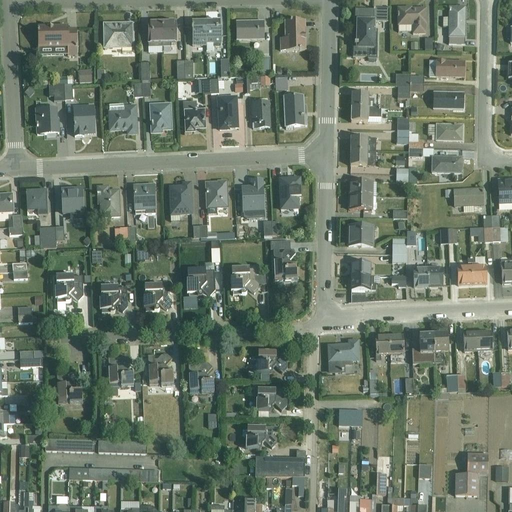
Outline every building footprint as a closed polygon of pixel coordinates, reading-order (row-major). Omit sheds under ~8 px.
[(412,8),(397,9),(397,27),(398,27),(399,34),(412,33),(413,36),(426,36),(426,27),(427,27),(427,9),(412,9),(412,8)] [(449,19),(443,19),(443,28),(448,28),(448,38),(449,39),(449,46),(465,46),(466,9),(450,8),(449,19)] [(358,45),(353,45),(353,46),(353,58),(368,59),(368,60),(369,64),(376,64),(376,60),(377,60),(378,31),(375,31),(375,22),(388,23),(388,10),(373,10),(373,11),(355,11),(355,29),(358,30),(357,39),(358,39),(358,45)] [(162,24),(162,48),(171,48),(171,45),(177,45),(177,22),(166,22),(167,24),(162,24)] [(206,23),(206,47),(207,52),(214,52),(214,49),(221,48),(221,46),(220,22),(212,22),(212,23),(206,23)] [(264,22),(236,23),(236,42),(265,41),(264,22)] [(285,39),(280,39),(280,52),(305,52),(305,22),(285,22),(285,39)] [(206,47),(206,23),(192,23),(192,48),(206,47)] [(133,24),(103,25),(103,51),(122,50),(122,55),(132,55),(132,50),(134,50),(133,24)] [(162,48),(162,24),(148,24),(149,55),(162,54),(162,48)] [(38,33),(38,36),(39,58),(39,56),(68,56),(68,58),(77,57),(77,31),(68,31),(68,28),(38,29),(38,33)] [(438,44),(436,51),(442,53),(445,47),(438,44)] [(270,59),(262,59),(262,75),(271,75),(270,59)] [(229,61),(221,61),(221,80),(229,79),(229,61)] [(430,62),(429,78),(465,80),(465,63),(436,62),(436,63),(430,62)] [(185,63),(184,81),(193,81),(193,80),(207,80),(207,73),(193,73),(192,63),(185,63)] [(142,83),(150,83),(149,65),(141,65),(142,83)] [(92,70),(79,71),(80,85),(93,85),(92,70)] [(410,86),(410,78),(410,77),(396,76),(396,89),(398,89),(410,89),(410,86)] [(274,77),(244,79),(245,96),(250,96),(250,90),(259,89),(259,87),(270,87),(270,82),(271,82),(271,88),(275,88),(274,77)] [(287,77),(276,77),(276,93),(288,92),(287,77)] [(65,87),(72,86),(72,78),(56,79),(57,81),(49,81),(50,87),(57,87),(65,87)] [(410,78),(410,86),(424,86),(424,78),(410,78)] [(211,96),(210,82),(202,82),(202,87),(195,87),(196,96),(203,95),(203,96),(211,96)] [(210,82),(211,96),(219,96),(218,82),(210,82)] [(236,86),(235,86),(235,94),(243,93),(243,85),(243,82),(236,82),(236,86)] [(142,85),(142,99),(151,99),(150,83),(142,83),(142,85)] [(72,86),(65,87),(65,103),(73,102),(72,86)] [(410,86),(410,89),(410,94),(424,94),(424,86),(410,86)] [(65,87),(57,87),(58,103),(65,103),(65,87)] [(24,95),(31,100),(36,94),(30,89),(24,95)] [(410,89),(398,89),(397,100),(407,100),(407,103),(406,103),(406,108),(410,108),(410,94),(410,89)] [(433,93),(433,111),(464,112),(464,94),(433,93)] [(351,109),(381,110),(384,110),(384,108),(380,108),(380,106),(374,106),(374,100),(369,100),(369,96),(351,95),(351,109)] [(237,98),(217,99),(219,133),(230,133),(230,131),(239,131),(237,98)] [(303,98),(284,99),(286,131),(294,130),(294,128),(306,128),(306,118),(304,118),(303,98)] [(259,105),(251,105),(252,120),(253,120),(253,125),(253,130),(271,130),(270,103),(268,103),(268,100),(259,101),(259,105)] [(171,105),(149,106),(151,137),(163,136),(163,133),(173,133),(171,105)] [(185,112),(184,112),(185,135),(196,134),(196,131),(206,131),(205,111),(197,111),(197,105),(185,106),(185,112)] [(110,113),(108,113),(109,134),(127,133),(127,137),(138,137),(137,107),(124,107),(124,106),(109,107),(110,113)] [(94,107),(73,108),(74,139),(84,138),(84,137),(96,137),(94,107)] [(381,110),(351,109),(351,124),(381,124),(381,110)] [(57,111),(36,112),(37,126),(37,127),(37,130),(38,136),(46,136),(59,135),(58,132),(57,111)] [(397,132),(408,132),(409,123),(409,120),(397,120),(397,132)] [(408,132),(409,146),(409,150),(423,150),(423,142),(418,142),(418,136),(412,136),(412,133),(415,134),(416,124),(409,123),(408,132)] [(436,137),(436,142),(436,143),(463,144),(464,126),(436,126),(436,127),(428,126),(428,137),(431,137),(436,137)] [(408,132),(397,132),(397,146),(409,146),(408,132)] [(350,154),(376,154),(376,140),(350,139),(350,154)] [(423,150),(409,150),(408,159),(423,159),(423,150)] [(376,154),(350,154),(350,168),(367,168),(375,168),(376,154)] [(396,158),(396,167),(405,167),(405,159),(396,158)] [(463,158),(432,158),(431,175),(463,176),(463,158)] [(417,170),(408,170),(408,185),(416,185),(417,170)] [(408,177),(396,176),(396,184),(401,184),(401,186),(406,186),(406,184),(408,184),(408,177)] [(252,189),(248,189),(242,189),(242,214),(243,214),(244,216),(244,219),(247,220),(265,219),(263,187),(264,187),(264,180),(252,181),(252,184),(252,189)] [(300,180),(279,181),(281,211),(299,210),(298,199),(301,199),(300,180)] [(511,210),(511,182),(511,181),(497,181),(498,207),(499,207),(499,211),(511,210)] [(217,183),(205,184),(206,211),(207,211),(207,216),(217,216),(217,210),(229,210),(227,182),(217,182),(217,183)] [(348,198),(376,198),(377,184),(374,184),(374,183),(349,183),(348,198)] [(182,187),(169,188),(170,218),(171,218),(171,223),(180,222),(180,217),(193,216),(192,184),(182,184),(182,187)] [(155,185),(133,186),(134,213),(135,213),(136,216),(155,215),(155,212),(156,212),(155,185)] [(109,187),(97,188),(98,207),(100,207),(100,220),(121,219),(120,192),(109,192),(109,187)] [(83,189),(61,190),(62,216),(70,216),(71,221),(84,221),(83,189)] [(483,190),(453,191),(454,209),(463,209),(464,215),(474,214),(473,208),(484,208),(483,190)] [(45,193),(27,194),(28,218),(46,217),(45,193)] [(11,197),(0,197),(0,215),(12,215),(11,197)] [(376,198),(348,198),(348,212),(364,212),(364,213),(372,214),(372,212),(376,212),(376,198)] [(407,213),(393,212),(393,221),(407,221),(407,213)] [(9,229),(23,229),(22,217),(13,217),(13,221),(9,221),(9,229)] [(234,218),(226,218),(226,229),(235,229),(234,218)] [(492,230),(492,218),(483,218),(484,231),(492,230)] [(492,218),(492,230),(500,230),(499,218),(492,218)] [(272,237),(271,223),(263,223),(264,238),(272,237)] [(271,223),(272,237),(280,237),(280,223),(271,223)] [(348,227),(347,248),(374,249),(374,227),(348,227)] [(55,229),(56,242),(64,241),(64,228),(55,229)] [(201,243),(200,228),(193,228),(194,240),(191,239),(191,244),(201,243)] [(200,228),(201,243),(213,243),(213,239),(208,239),(207,228),(200,228)] [(478,228),(465,229),(466,243),(478,243),(478,228)] [(23,229),(9,229),(9,237),(23,236),(23,229)] [(56,242),(55,229),(39,230),(40,250),(56,250),(57,250),(56,242)] [(128,244),(128,229),(120,230),(115,230),(115,244),(128,244)] [(128,229),(128,244),(130,244),(130,246),(136,245),(136,243),(137,243),(136,229),(128,229)] [(492,230),(484,231),(485,245),(493,244),(492,230)] [(492,230),(493,244),(508,244),(508,230),(500,230),(492,230)] [(448,232),(448,246),(457,245),(456,231),(448,232)] [(448,246),(448,232),(440,232),(440,246),(448,246)] [(407,246),(407,249),(416,247),(415,233),(407,233),(407,240),(407,246)] [(88,238),(83,243),(87,247),(92,243),(88,238)] [(279,243),(279,251),(285,250),(290,250),(290,242),(279,243)] [(279,251),(279,243),(270,243),(271,251),(273,251),(275,282),(282,281),(285,280),(285,281),(297,280),(296,276),(296,269),(296,268),(295,265),(292,265),(289,262),(296,255),(290,250),(285,250),(282,254),(280,254),(279,251)] [(407,246),(392,246),(392,257),(407,258),(407,249),(407,246)] [(215,263),(215,249),(206,249),(206,264),(215,263)] [(96,263),(96,250),(86,250),(86,263),(96,263)] [(407,258),(392,257),(392,265),(406,265),(407,258)] [(511,286),(511,257),(511,258),(511,262),(501,263),(502,287),(511,286)] [(475,265),(472,265),(472,268),(485,267),(484,258),(474,259),(475,265)] [(352,277),(371,278),(371,264),(351,263),(351,277),(352,277)] [(13,273),(27,273),(27,265),(12,266),(13,273)] [(472,268),(472,288),(487,287),(486,267),(485,267),(472,268)] [(472,288),(472,268),(457,268),(457,289),(472,288)] [(259,277),(259,276),(258,270),(249,270),(249,269),(232,269),(233,281),(230,281),(231,293),(233,293),(233,296),(245,296),(247,295),(247,293),(247,292),(246,291),(245,291),(244,289),(246,287),(254,295),(259,290),(259,286),(259,285),(255,282),(255,277),(259,277)] [(428,270),(428,289),(443,288),(442,269),(428,270)] [(188,283),(187,283),(187,295),(189,295),(189,299),(200,298),(201,298),(202,298),(202,297),(202,296),(203,296),(203,295),(202,294),(202,293),(201,293),(200,293),(200,291),(202,290),(210,297),(215,292),(215,287),(211,284),(210,278),(217,278),(216,271),(205,272),(205,270),(188,271),(188,283)] [(428,289),(428,270),(413,270),(414,289),(428,289)] [(58,289),(55,289),(55,301),(57,301),(57,304),(70,303),(71,302),(71,300),(70,299),(69,298),(69,296),(70,295),(78,303),(83,298),(83,293),(79,289),(79,284),(83,284),(83,278),(74,278),(74,276),(56,277),(56,285),(58,285),(58,289)] [(259,285),(259,286),(266,285),(265,276),(259,276),(259,277),(255,277),(255,282),(259,285)] [(371,278),(352,277),(351,284),(351,290),(351,304),(371,303),(371,300),(365,300),(366,292),(376,292),(376,285),(380,285),(380,278),(371,278)] [(393,278),(392,287),(398,287),(398,290),(406,290),(406,279),(393,278)] [(147,298),(143,298),(144,310),(146,310),(146,313),(155,313),(158,313),(159,312),(160,311),(160,309),(159,309),(159,308),(157,307),(157,306),(159,304),(167,312),(172,307),(172,302),(168,298),(168,294),(172,293),(171,287),(162,287),(162,285),(145,286),(145,294),(146,294),(147,298)] [(103,300),(99,300),(100,312),(102,312),(102,315),(114,315),(115,314),(116,313),(116,312),(115,311),(114,310),(113,309),(113,307),(115,306),(123,314),(128,309),(127,289),(118,289),(118,287),(101,288),(101,297),(103,297),(103,300)] [(18,317),(32,316),(32,309),(18,309),(18,317)] [(32,316),(18,317),(19,325),(42,324),(42,319),(32,320),(32,316)] [(477,334),(478,354),(492,353),(491,333),(477,334)] [(478,354),(477,334),(464,335),(464,354),(465,358),(478,357),(478,354)] [(434,360),(434,365),(443,365),(443,355),(449,355),(448,335),(433,336),(434,360)] [(434,360),(433,336),(419,336),(419,351),(412,352),(412,366),(434,365),(434,360)] [(390,356),(389,337),(375,338),(376,355),(375,355),(376,363),(381,363),(381,358),(390,357),(390,356)] [(389,337),(390,356),(402,355),(402,357),(405,357),(403,337),(389,337)] [(349,348),(329,348),(330,374),(345,374),(345,368),(352,368),(352,364),(358,364),(357,344),(349,344),(349,348)] [(20,361),(34,360),(43,360),(43,352),(20,353),(20,361)] [(268,375),(270,375),(272,374),(273,373),(273,370),(275,367),(282,375),(287,370),(287,365),(284,361),(284,359),(288,359),(288,353),(258,352),(258,363),(257,363),(257,374),(261,374),(268,375)] [(155,357),(149,357),(150,387),(158,387),(158,386),(162,386),(161,387),(174,386),(174,374),(173,374),(173,373),(172,372),(171,371),(170,371),(168,371),(165,368),(172,360),(168,356),(162,356),(158,360),(155,361),(155,357)] [(115,359),(108,359),(109,389),(110,389),(110,398),(117,397),(117,389),(118,389),(118,388),(121,388),(121,389),(134,388),(134,376),(125,370),(132,362),(128,358),(121,358),(118,362),(115,362),(115,359)] [(34,360),(20,361),(21,369),(43,369),(42,360),(34,360)] [(195,365),(189,365),(189,377),(190,396),(198,395),(202,394),(201,395),(214,395),(214,382),(213,382),(213,381),(213,380),(212,379),(211,379),(208,379),(206,377),(212,369),(208,365),(202,365),(195,365)] [(369,382),(370,388),(370,399),(387,399),(387,394),(378,394),(377,382),(376,382),(376,371),(369,372),(369,382)] [(268,375),(261,374),(261,382),(269,383),(270,375),(268,375)] [(502,389),(501,375),(500,375),(500,374),(495,374),(495,375),(494,375),(494,376),(493,376),(494,390),(502,389)] [(511,374),(501,375),(502,389),(510,389),(509,383),(511,382),(511,374)] [(63,375),(57,375),(58,405),(67,405),(67,404),(70,404),(70,405),(82,404),(82,393),(82,391),(81,390),(81,389),(80,389),(77,389),(74,386),(81,378),(76,375),(70,375),(66,379),(63,379),(63,375)] [(457,394),(457,377),(446,377),(447,395),(457,394)] [(457,377),(457,394),(458,396),(466,396),(465,377),(457,377)] [(413,381),(405,381),(406,395),(413,394),(413,381)] [(257,401),(256,412),(270,412),(272,411),(272,409),(272,407),(275,404),(282,413),(287,408),(287,403),(283,399),(283,396),(287,396),(287,391),(258,390),(257,401)] [(27,405),(42,404),(41,396),(27,397),(27,405)] [(0,426),(4,426),(7,426),(9,426),(9,425),(15,425),(15,416),(8,416),(8,412),(0,412),(0,426)] [(339,412),(338,428),(339,428),(362,429),(362,413),(340,412),(339,412)] [(216,415),(208,415),(208,429),(217,429),(216,415)] [(247,438),(246,438),(246,450),(260,450),(261,449),(262,448),(261,447),(261,446),(265,443),(272,450),(277,446),(277,441),(273,437),(273,434),(277,434),(277,429),(247,428),(247,438)] [(333,438),(343,438),(343,430),(334,429),(333,438)] [(30,445),(37,445),(41,445),(40,437),(26,437),(26,445),(30,445)] [(46,441),(45,453),(94,455),(94,446),(95,445),(95,442),(46,441)] [(99,443),(98,455),(147,456),(147,444),(103,443),(99,443)] [(189,451),(193,456),(198,451),(193,447),(189,451)] [(419,466),(418,480),(430,480),(431,467),(430,467),(431,457),(429,457),(430,450),(424,449),(423,466),(419,466)] [(496,449),(495,459),(507,459),(508,450),(496,449)] [(467,476),(455,476),(455,498),(478,498),(479,477),(488,477),(488,456),(467,456),(467,476)] [(255,479),(265,479),(273,479),(273,460),(256,460),(255,479)] [(273,460),(273,479),(293,480),(293,461),(273,460)] [(383,460),(377,460),(376,497),(386,497),(387,476),(383,476),(383,460)] [(293,461),(293,480),(304,480),(305,470),(305,461),(296,461),(293,461)] [(176,481),(176,468),(162,468),(164,480),(176,481)] [(176,468),(176,481),(187,481),(188,469),(176,468)] [(509,469),(496,469),(495,483),(508,483),(509,469)] [(95,482),(95,471),(87,470),(74,470),(69,470),(69,481),(73,482),(74,482),(82,482),(87,482),(95,482)] [(95,471),(95,482),(101,482),(102,483),(108,483),(108,471),(101,471),(95,471)] [(108,471),(108,483),(121,483),(121,471),(114,471),(108,471)] [(121,471),(121,483),(134,484),(140,484),(141,472),(128,472),(121,471)] [(141,472),(140,484),(158,484),(159,473),(141,472)] [(293,480),(292,488),(299,488),(298,498),(304,498),(305,487),(304,480),(293,480)] [(291,511),(292,488),(292,481),(286,481),(284,511),(291,511)] [(392,506),(392,508),(398,508),(397,511),(403,511),(404,508),(404,500),(402,500),(402,496),(399,496),(399,489),(394,488),(393,500),(392,500),(392,506)] [(392,506),(392,500),(392,489),(388,489),(388,500),(387,500),(387,508),(382,507),(381,511),(391,511),(392,508),(392,506)] [(337,511),(343,511),(344,499),(347,499),(347,492),(339,491),(337,511)] [(28,502),(27,511),(40,511),(41,511),(41,507),(33,507),(33,494),(28,493),(28,502)] [(417,511),(418,509),(418,501),(416,501),(416,493),(411,493),(411,496),(408,496),(408,495),(404,495),(404,500),(404,508),(408,508),(407,511),(417,511)] [(349,511),(359,511),(360,502),(360,498),(350,498),(349,511)] [(327,511),(328,503),(328,499),(318,499),(317,511),(322,511),(321,511),(327,511)] [(360,502),(359,511),(370,511),(370,502),(360,502)] [(254,511),(254,507),(254,503),(244,503),(244,511),(254,511)]
